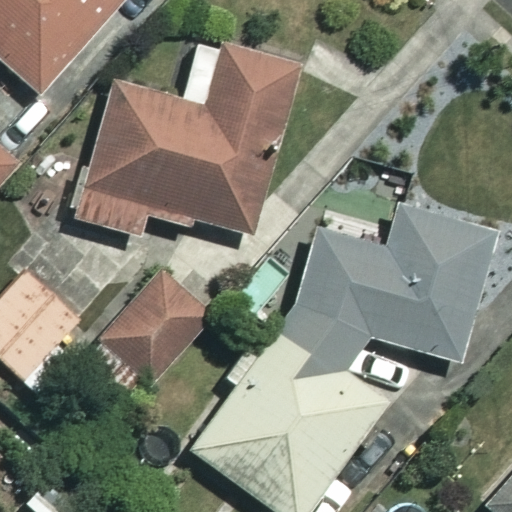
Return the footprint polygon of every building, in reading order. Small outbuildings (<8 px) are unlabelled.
[(0,0),(0,65),(31,92),(110,0),(0,0)] [(293,66),(221,43),(199,109),(109,80),(66,216),(131,237),(141,204),(239,235),(293,66)] [(0,177),(9,168),(0,158),(0,177)] [(311,224),(289,286),(176,451),(268,511),(298,511),(377,403),(333,372),(360,334),(443,363),(489,233),(392,198),(374,247),(311,224)] [(95,343),(20,274),(0,295),(0,365),(40,402),(95,343)] [(200,318),(149,274),(94,338),(145,382),(200,318)] [(511,511),(511,467),(478,508),(482,511),(511,511)]
